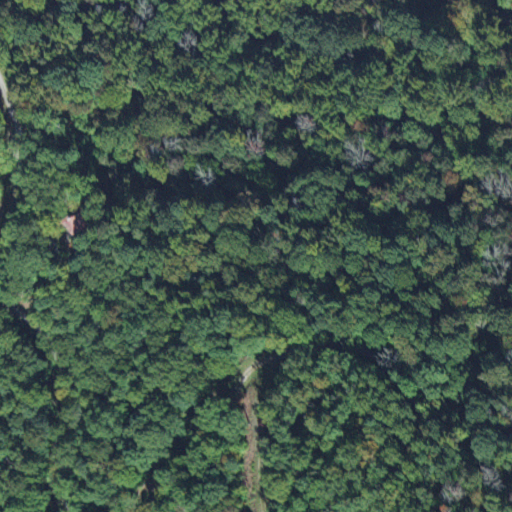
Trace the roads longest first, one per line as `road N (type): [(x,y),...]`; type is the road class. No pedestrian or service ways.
road 1 (residential): [(0,298),(33,325),(61,374),(67,511),(148,510),(251,373),(317,347),(372,352),(458,414),(511,420)]
road 2 (residential): [(0,83),(16,144),(0,240)]
